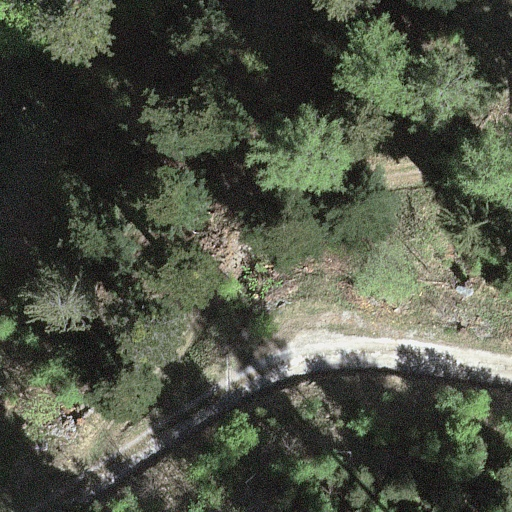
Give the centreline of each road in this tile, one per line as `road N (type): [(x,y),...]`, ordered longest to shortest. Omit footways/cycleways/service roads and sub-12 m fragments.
road 1 (track): [(78,484),(296,190),(511,149)]
road 2 (track): [(78,484),(275,358),(363,345),(511,364)]
